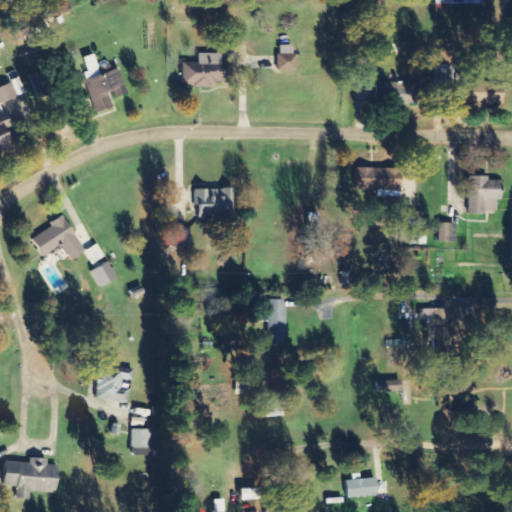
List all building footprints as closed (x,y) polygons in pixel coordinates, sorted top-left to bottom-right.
[(292,70),(292,45),(277,45),(277,54),(273,54),(273,70),(292,70)] [(178,63),(177,85),(217,86),(217,54),(193,53),(193,63),(178,63)] [(90,113),(109,108),(107,98),(122,94),(115,68),(94,74),(89,55),(79,57),(85,76),(80,77),(90,113)] [(0,100),(20,94),(14,79),(0,83),(0,100)] [(498,104),(499,83),(451,81),(451,103),(498,104)] [(1,130),(6,128),(2,113),(0,113),(0,156),(8,154),(1,130)] [(396,195),(397,180),(388,180),(389,170),(359,169),(358,189),(380,190),(380,195),(396,195)] [(492,213),(493,200),(496,200),(496,181),(484,180),(484,177),(464,176),(463,212),(492,213)] [(191,189),(191,218),(230,217),(230,189),(191,189)] [(26,238),(38,257),(58,245),(66,259),(80,251),(59,218),(26,238)] [(451,224),(435,223),(435,242),(451,242),(451,224)] [(168,248),(188,248),(187,229),(167,229),(168,248)] [(94,286),(112,278),(104,262),(87,270),(94,286)] [(281,299),(264,300),(265,342),(282,342),(281,299)] [(446,309),(413,309),(413,325),(446,324),(446,309)] [(128,369),(94,365),(89,398),(123,403),(128,369)] [(231,394),(251,393),(250,373),(230,374),(231,394)] [(146,455),(146,430),(127,430),(127,455),(146,455)] [(0,486),(13,487),(12,499),(25,499),(25,492),(51,493),(52,466),(43,465),(43,459),(24,458),(24,463),(0,461),(0,486)] [(341,480),(341,497),(373,496),(373,478),(355,479),(355,474),(347,474),(347,480),(341,480)]
